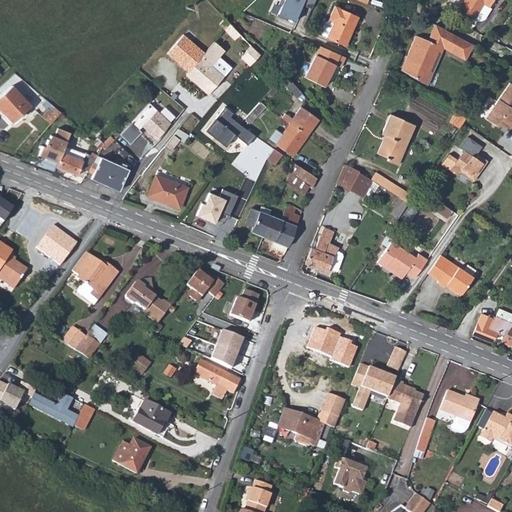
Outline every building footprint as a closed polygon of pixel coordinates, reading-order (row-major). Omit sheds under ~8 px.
[(280,0),(273,15),(291,23),(299,6),(309,10),(313,0),(280,0)] [(461,0),(457,8),(475,18),(484,4),(489,7),(492,0),(461,0)] [(333,23),(327,39),(345,47),(358,17),(335,7),(329,21),(333,23)] [(228,33),(234,26),(232,23),(225,17),(220,24),(228,33)] [(473,44),(435,24),(427,40),(416,35),(402,69),(428,85),(444,47),(465,59),(473,44)] [(165,55),(185,73),(202,54),(181,35),(165,55)] [(185,73),(182,76),(205,97),(222,78),(211,67),(222,51),(212,42),(202,54),(185,73)] [(323,86),(335,65),(341,68),(345,59),(320,46),(316,54),(304,76),(323,86)] [(0,94),(13,82),(31,101),(38,94),(16,71),(0,86),(0,94)] [(296,96),(300,91),(283,72),(266,92),(271,95),(283,82),(296,96)] [(501,120),(511,127),(511,126),(511,84),(510,83),(485,119),(496,126),(499,121),(501,120)] [(12,87),(0,97),(0,112),(11,124),(29,107),(12,87)] [(250,123),(265,105),(259,101),(244,118),(250,123)] [(37,109),(41,113),(49,105),(45,102),(37,109)] [(225,107),(205,133),(224,148),(233,136),(246,145),(252,137),(230,120),(235,114),(225,107)] [(284,114),(281,118),(289,124),(306,136),(318,120),(300,107),(292,119),(284,114)] [(39,118),(48,125),(58,113),(54,109),(50,114),(46,110),(39,118)] [(156,111),(140,128),(154,142),(170,124),(156,111)] [(415,124),(389,114),(381,134),(384,135),(376,153),(388,157),(387,160),(398,165),(415,124)] [(499,121),(496,126),(509,129),(511,127),(501,120),(499,121)] [(130,122),(118,135),(128,146),(140,132),(130,122)] [(291,156),(306,136),(289,124),(275,144),(291,156)] [(185,140),(190,134),(181,126),(166,144),(171,148),(181,137),(185,140)] [(58,165),(65,147),(69,134),(58,129),(54,138),(50,136),(40,157),(58,165)] [(92,143),(100,149),(101,147),(103,145),(103,144),(98,140),(100,138),(98,136),(94,141),(92,143)] [(481,147),(467,137),(459,148),(463,150),(473,157),(476,154),(481,147)] [(76,178),(85,155),(65,147),(58,165),(56,171),(76,178)] [(270,151),(269,153),(266,159),(274,165),(281,155),(280,155),(270,147),(268,150),(270,151)] [(463,150),(449,170),(457,176),(460,172),(461,169),(469,175),(470,179),(473,181),(487,161),(476,154),(473,157),(463,150)] [(91,164),(87,171),(92,174),(90,179),(117,191),(126,170),(123,168),(118,166),(99,158),(96,166),(91,164)] [(307,186),(311,189),(316,178),(293,163),(285,181),(303,193),(307,186)] [(349,189),(359,171),(345,163),(337,182),(336,183),(349,189)] [(461,169),(460,172),(470,179),(469,175),(461,169)] [(362,196),(371,179),(359,171),(349,189),(362,196)] [(405,198),(410,189),(375,172),(370,182),(405,198)] [(154,176),(146,196),(177,208),(185,188),(154,176)] [(215,199),(204,195),(200,206),(196,204),(191,217),(211,225),(215,214),(225,218),(235,194),(220,188),(215,199)] [(394,215),(398,218),(408,203),(396,195),(392,202),(396,206),(391,214),(394,215)] [(0,199),(0,221),(11,208),(0,199)] [(435,210),(447,218),(452,211),(440,203),(435,210)] [(291,237),(295,227),(288,223),(292,214),(296,208),(286,204),(280,220),(281,220),(278,231),(291,237)] [(250,232),(262,237),(270,216),(272,211),(262,207),(260,212),(250,208),(243,226),(251,229),(250,232)] [(299,217),(302,211),(296,208),(292,214),(299,217)] [(295,227),(299,217),(292,214),(288,223),(295,227)] [(280,220),(270,216),(262,237),(273,242),(271,248),(283,253),(288,245),(291,237),(278,231),(281,220),(280,220)] [(53,224),(35,247),(59,266),(77,242),(53,224)] [(311,248),(305,265),(327,273),(328,270),(336,273),(342,258),(341,256),(335,252),(338,247),(329,242),(334,232),(323,227),(318,237),(315,249),(311,248)] [(415,258),(390,241),(376,262),(384,268),(386,265),(403,277),(406,274),(414,279),(427,260),(417,254),(415,258)] [(0,242),(0,274),(17,286),(28,270),(17,262),(12,258),(14,254),(15,253),(0,242)] [(100,301),(122,273),(109,263),(107,266),(103,263),(89,252),(74,271),(80,276),(78,279),(85,285),(79,293),(96,307),(100,301)] [(20,258),(14,254),(12,258),(17,262),(20,258)] [(459,271),(448,265),(437,258),(424,276),(436,284),(435,285),(443,289),(444,288),(445,286),(449,288),(448,291),(458,297),(470,278),(469,278),(459,271)] [(401,280),(403,277),(386,265),(384,268),(401,280)] [(463,266),(459,271),(469,278),(472,271),(463,266)] [(197,270),(185,286),(191,290),(187,295),(196,303),(206,291),(213,297),(223,284),(217,280),(214,283),(197,270)] [(0,278),(15,289),(17,286),(0,274),(0,278)] [(147,314),(160,323),(161,322),(170,310),(173,305),(167,301),(163,301),(158,297),(153,293),(155,291),(155,290),(154,278),(143,279),(140,282),(136,283),(127,296),(128,299),(134,304),(138,304),(146,310),(146,311),(147,314)] [(236,297),(229,315),(247,323),(258,295),(244,289),(240,299),(236,297)] [(493,339),(500,341),(511,325),(511,320),(506,318),(503,322),(492,317),(491,319),(481,315),(473,335),(491,342),(493,339)] [(94,339),(100,344),(108,334),(95,324),(87,334),(94,339)] [(73,325),(61,340),(67,345),(79,330),(73,325)] [(511,325),(500,341),(500,342),(510,346),(510,347),(511,347),(511,325)] [(331,357),(339,336),(341,333),(326,327),(325,331),(315,327),(307,347),(331,357)] [(243,337),(223,329),(212,357),(233,367),(243,337)] [(79,330),(67,345),(75,350),(86,335),(79,330)] [(94,339),(87,334),(86,335),(75,350),(82,355),(94,339)] [(352,341),(339,336),(331,357),(330,359),(348,367),(356,347),(350,345),(352,341)] [(100,344),(94,339),(82,355),(89,359),(100,344)] [(405,352),(394,347),(386,365),(397,371),(405,352)] [(187,352),(183,350),(179,352),(177,356),(179,361),(183,363),(187,361),(189,356),(187,352)] [(136,357),(130,368),(144,376),(150,365),(136,357)] [(232,394),(239,380),(201,360),(193,374),(216,386),(210,397),(219,402),(225,391),(232,394)] [(395,377),(359,363),(350,384),(359,388),(352,406),(362,410),(370,390),(387,397),(394,380),(395,377)] [(171,366),(165,374),(171,379),(176,370),(171,366)] [(403,383),(394,380),(387,397),(386,399),(399,404),(393,422),(410,428),(423,395),(401,387),(403,383)] [(0,381),(0,404),(10,409),(19,391),(0,381)] [(32,392),(26,404),(71,426),(76,416),(65,410),(72,397),(59,391),(53,403),(32,392)] [(461,397),(445,391),(438,411),(449,415),(447,421),(465,429),(476,403),(461,397)] [(344,401),(326,394),(316,421),(283,410),(278,427),(295,433),(293,438),(295,443),(305,447),(309,445),(312,439),(317,441),(323,425),(333,428),(344,401)] [(463,395),(461,397),(476,403),(477,400),(463,395)] [(136,406),(130,417),(134,420),(133,423),(156,435),(163,421),(164,422),(168,415),(144,402),(140,409),(136,406)] [(80,432),(92,409),(83,404),(76,416),(71,426),(80,432)] [(511,415),(508,413),(505,418),(504,420),(501,418),(500,415),(493,411),(479,437),(491,443),(494,438),(499,441),(498,442),(510,448),(511,444),(511,415)] [(433,421),(424,419),(415,451),(414,451),(423,453),(433,421)] [(123,441),(113,460),(135,474),(149,449),(133,439),(130,445),(123,441)] [(347,440),(340,455),(345,457),(351,442),(347,440)] [(339,469),(333,484),(342,488),(344,492),(349,494),(353,492),(361,496),(366,483),(361,481),(363,476),(365,477),(368,469),(358,465),(343,459),(339,457),(335,467),(339,469)] [(270,486),(254,480),(251,488),(248,487),(245,496),(247,497),(242,510),(247,511),(261,511),(269,495),(267,494),(270,486)] [(426,511),(428,504),(414,494),(404,508),(400,505),(390,511),(388,511),(389,511),(388,511),(426,511)] [(489,508),(496,511),(499,511),(503,506),(493,501),(492,500),(487,507),(489,508)]
